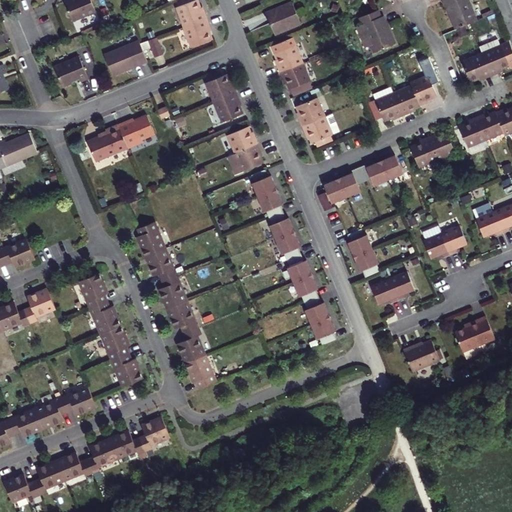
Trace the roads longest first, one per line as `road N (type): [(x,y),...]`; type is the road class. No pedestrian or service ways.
road 1 (residential): [(176,390),(188,413),(207,417),(370,351)]
road 2 (residential): [(242,44),(48,118)]
road 3 (residential): [(176,390),(0,463)]
road 4 (residential): [(297,177),(370,351)]
road 5 (residential): [(297,177),(459,107)]
road 6 (residential): [(102,244),(125,262),(176,390)]
road 7 (residential): [(242,44),(297,177)]
road 8 (residential): [(511,255),(472,273),(457,301),(393,327)]
road 9 (residential): [(48,118),(102,244)]
